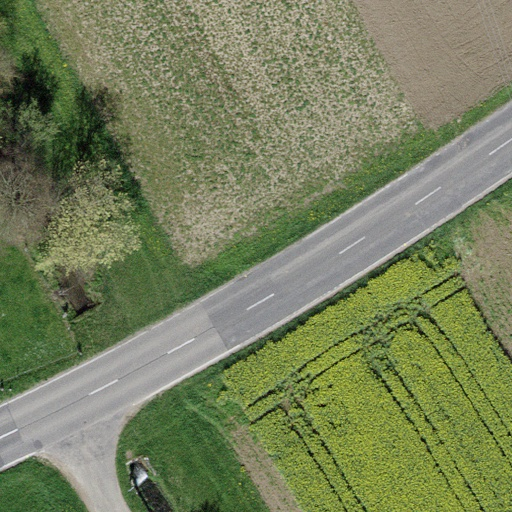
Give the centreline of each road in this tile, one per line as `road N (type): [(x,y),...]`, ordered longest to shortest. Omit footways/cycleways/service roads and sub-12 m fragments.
road 1 (secondary): [(61,402),(425,205),(511,142)]
road 2 (unclassified): [(115,511),(61,402)]
